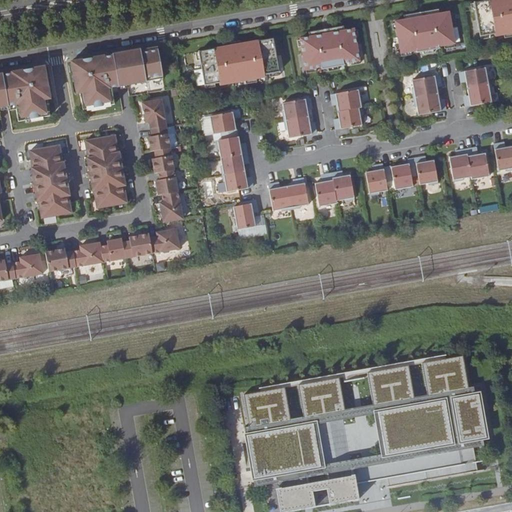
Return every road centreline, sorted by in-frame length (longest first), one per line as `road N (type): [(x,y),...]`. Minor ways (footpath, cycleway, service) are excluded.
road 1 (residential): [(69,129),(127,118),(144,214),(87,225)]
road 2 (residential): [(24,237),(7,140),(69,129)]
road 3 (residential): [(460,131),(329,154)]
